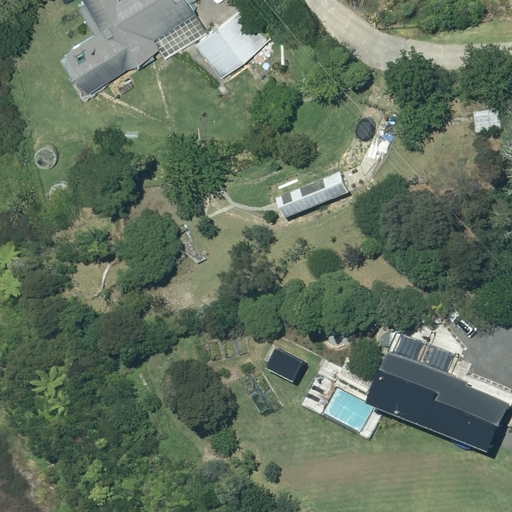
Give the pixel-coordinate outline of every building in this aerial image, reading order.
[(74,43),(99,82),(143,53),(146,58),(166,46),(163,41),(170,37),(165,30),(206,3),(203,0),(87,0),(102,24),(74,43)] [(202,38),(228,71),(275,35),(250,1),(202,38)] [(480,111),(482,130),(509,128),(507,108),(480,111)] [(281,191),(292,216),(356,190),(345,164),(281,191)] [(312,350),(275,338),(265,370),(302,382),(312,350)] [(511,395),(395,349),(373,403),(496,452),(511,410),(511,395)]
